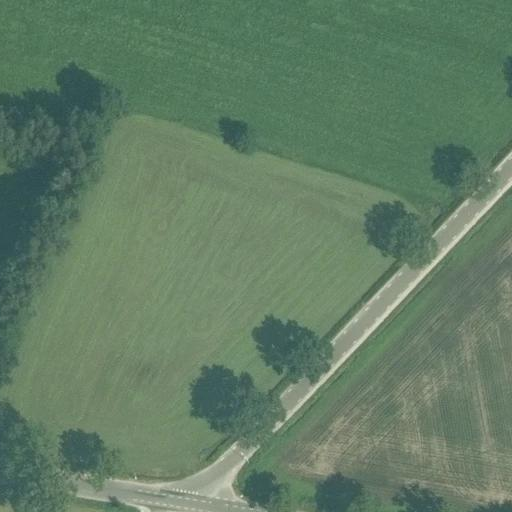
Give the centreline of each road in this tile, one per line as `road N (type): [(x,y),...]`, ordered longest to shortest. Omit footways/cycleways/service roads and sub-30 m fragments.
road 1 (unclassified): [(185,504),(511,168)]
road 2 (tertiary): [(185,504),(0,474)]
